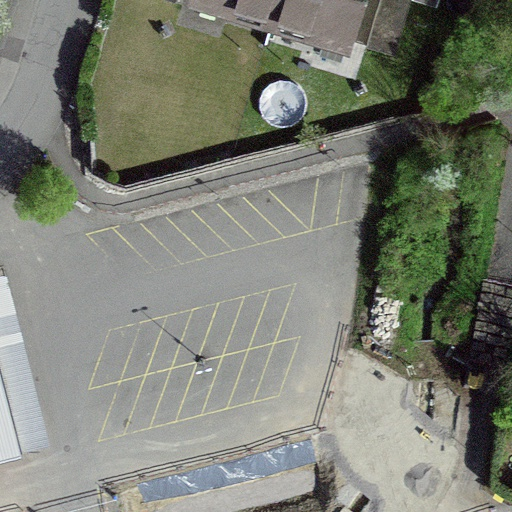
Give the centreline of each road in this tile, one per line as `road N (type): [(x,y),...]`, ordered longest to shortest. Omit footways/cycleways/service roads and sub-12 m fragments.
road 1 (residential): [(511,190),(468,495)]
road 2 (residential): [(60,0),(31,101),(0,152)]
